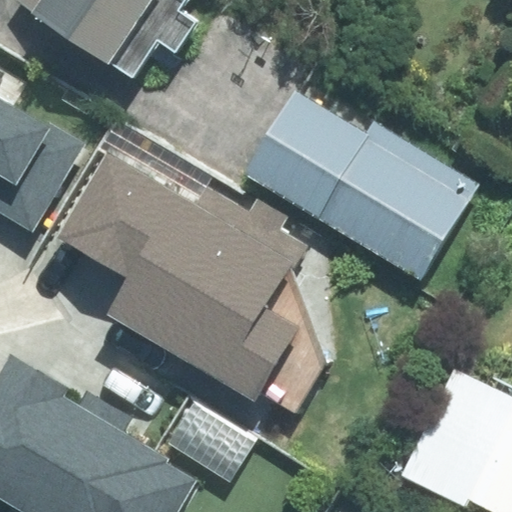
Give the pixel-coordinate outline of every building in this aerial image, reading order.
[(21,0),(21,1),(139,77),(188,0),(21,0)] [(254,175),(433,279),(478,201),(375,142),(380,134),(304,90),(254,175)] [(62,133),(0,97),(0,179),(26,194),(62,133)] [(285,359),(343,259),(252,207),(219,265),(151,226),(113,292),(179,332),(182,328),(228,354),(233,345),(249,354),(255,342),(285,359)] [(511,387),(507,385),(461,485),(511,508),(511,387)] [(168,426),(136,398),(102,434),(118,448),(86,483),(118,511),(193,511),(205,498),(194,488),(226,453),(180,412),(168,426)]
